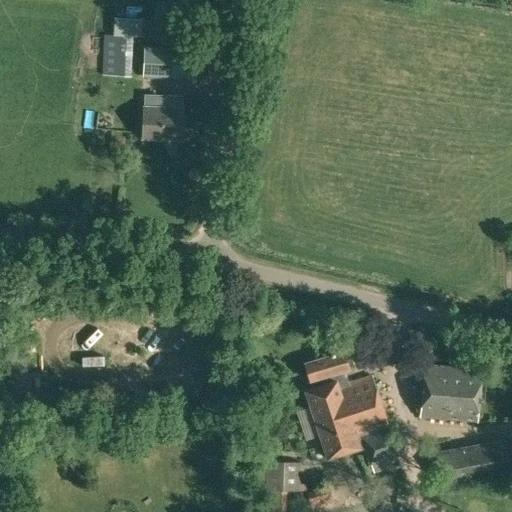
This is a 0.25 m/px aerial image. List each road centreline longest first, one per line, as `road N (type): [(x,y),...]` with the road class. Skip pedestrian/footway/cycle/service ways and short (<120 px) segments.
road 1 (unclassified): [(204,261),(511,334)]
road 2 (unclassified): [(204,261),(239,0)]
road 3 (unclassified): [(0,246),(204,261)]
